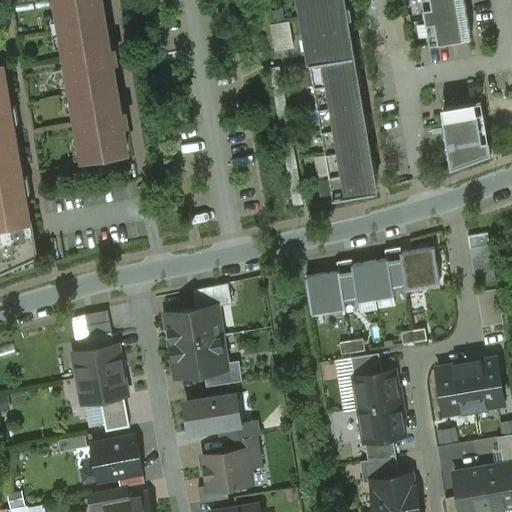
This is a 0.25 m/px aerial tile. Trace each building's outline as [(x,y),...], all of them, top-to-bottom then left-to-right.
[(56,0),(84,158),(127,151),(122,125),(126,124),(124,111),(120,112),(111,62),(115,61),(113,48),(109,49),(100,0),(56,0)] [(343,0),(303,0),(304,4),(300,5),(305,34),(309,33),(311,46),(308,47),(310,61),(353,53),(343,0)] [(465,0),(422,0),(430,44),(472,37),(465,0)] [(289,22),(272,25),(276,49),(293,46),(289,22)] [(353,53),(310,61),(314,84),(357,77),(353,53)] [(2,63),(0,63),(0,224),(29,220),(24,192),(29,191),(29,192),(30,192),(28,176),(26,176),(26,177),(22,178),(12,121),(17,120),(17,122),(18,121),(16,105),(14,106),(14,107),(10,108),(2,63)] [(357,77),(314,84),(318,107),(361,100),(357,77)] [(281,78),(273,79),(277,102),(285,101),(281,78)] [(361,100),(318,107),(322,129),(365,122),(361,100)] [(484,110),(442,117),(451,167),(491,152),(484,110)] [(365,122),(322,129),(325,152),(368,145),(365,122)] [(289,123),(281,124),(284,147),(293,146),(289,123)] [(368,145),(325,152),(329,174),(372,167),(368,145)] [(372,167),(329,174),(333,197),(376,190),(372,167)] [(297,168),(288,170),(292,192),(301,191),(297,168)] [(29,220),(0,224),(0,269),(37,253),(36,251),(36,252),(34,247),(29,220)] [(488,232),(468,235),(470,247),(490,244),(488,232)] [(490,244),(470,247),(472,259),(492,256),(490,244)] [(401,246),(385,249),(386,258),(370,261),(376,295),(394,292),(393,287),(406,285),(400,251),(401,251),(401,246)] [(401,251),(400,251),(406,285),(406,286),(440,280),(434,246),(401,251)] [(492,256),(472,259),(474,271),(494,267),(492,256)] [(370,261),(353,263),(353,258),(337,261),(338,270),(340,270),(345,299),(357,297),(357,298),(376,295),(370,261)] [(494,267),(474,271),(476,283),(496,279),(494,267)] [(338,270),(306,275),(311,310),(345,304),(345,299),(340,270),(338,270)] [(228,282),(193,289),(196,308),(216,305),(232,303),(228,282)] [(497,288),(477,291),(479,303),(499,299),(497,288)] [(499,299),(479,303),(481,314),(501,311),(499,299)] [(196,308),(167,313),(171,342),(233,333),(232,332),(221,334),(216,305),(196,308)] [(108,309),(84,313),(89,337),(112,332),(108,309)] [(501,311),(481,314),(483,325),(503,322),(501,311)] [(425,327),(413,329),(415,341),(427,339),(425,327)] [(413,329),(401,331),(403,343),(415,341),(413,329)] [(233,333),(171,342),(177,375),(204,371),(226,367),(225,362),(221,335),(233,333)] [(365,349),(363,337),(351,339),(353,351),(365,349)] [(351,339),(340,341),(341,353),(353,351),(351,339)] [(118,342),(73,351),(78,377),(121,368),(119,357),(121,357),(118,342)] [(379,352),(351,356),(355,376),(382,371),(379,352)] [(496,356),(467,361),(474,408),(504,403),(496,356)] [(226,367),(204,371),(206,385),(242,380),(239,359),(225,362),(226,367)] [(467,361),(437,366),(445,413),(474,408),(467,361)] [(121,368),(78,377),(82,403),(100,399),(124,395),(128,394),(125,379),(123,379),(121,368)] [(382,371),(355,376),(360,408),(401,401),(400,394),(398,394),(394,369),(382,371)] [(237,393),(186,401),(188,413),(185,417),(187,431),(220,426),(238,423),(238,422),(235,406),(239,402),(237,393)] [(124,395),(100,399),(106,430),(130,425),(124,395)] [(401,401),(360,408),(365,439),(393,435),(404,433),(400,408),(402,408),(401,401)] [(256,419),(238,422),(238,423),(220,426),(222,440),(235,438),(259,434),(256,419)] [(458,426),(440,429),(442,438),(459,436),(458,426)] [(511,432),(497,435),(499,448),(501,448),(503,463),(511,461),(511,432)] [(85,434),(58,439),(60,451),(87,445),(85,434)] [(259,434),(235,438),(236,449),(245,448),(249,466),(263,464),(259,434)] [(393,435),(365,439),(368,459),(396,454),(393,435)] [(136,436),(92,445),(96,466),(83,469),(85,481),(119,474),(142,470),(136,436)] [(236,449),(204,454),(209,488),(260,480),(260,479),(251,480),(249,466),(245,448),(236,449)] [(368,459),(360,460),(364,481),(372,480),(372,479),(399,474),(396,454),(368,459)] [(511,461),(503,463),(484,466),(491,509),(511,505),(511,461)] [(484,466),(454,471),(458,495),(461,511),(474,511),(491,509),(484,466)] [(142,470),(119,474),(121,486),(125,485),(145,481),(142,470)] [(399,474),(372,479),(372,480),(374,492),(372,493),(375,510),(418,503),(415,485),(413,486),(411,472),(399,474)] [(121,486),(90,492),(93,509),(107,507),(106,501),(128,497),(125,485),(121,486)] [(21,491),(9,494),(11,505),(23,503),(21,491)] [(128,497),(106,501),(107,507),(107,511),(150,511),(147,493),(128,497)] [(461,511),(458,495),(445,497),(448,511),(461,511)] [(419,511),(418,503),(375,510),(375,511),(419,511)]
